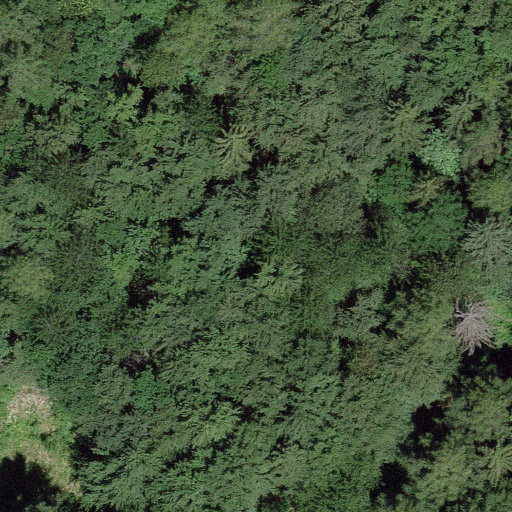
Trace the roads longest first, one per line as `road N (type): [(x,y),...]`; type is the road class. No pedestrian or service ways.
road 1 (track): [(443,425),(384,214),(22,0)]
road 2 (track): [(443,425),(360,464),(248,499),(174,504),(97,492),(0,454)]
